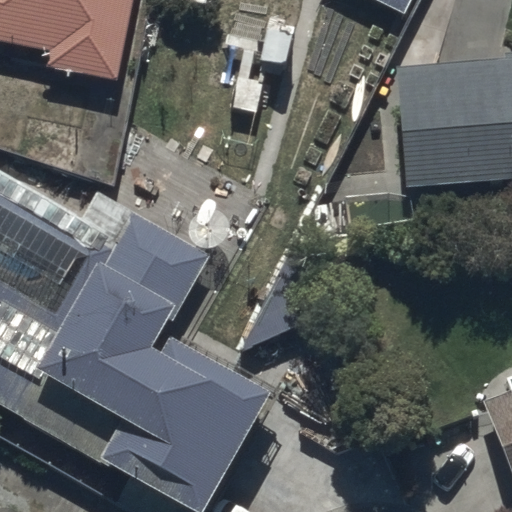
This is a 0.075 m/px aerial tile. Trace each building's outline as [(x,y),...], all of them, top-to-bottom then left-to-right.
[(135,0),(0,0),(0,33),(55,44),(51,64),(121,77),(135,0)] [(410,0),(389,0),(407,8),(410,0)] [(511,50),(405,56),(411,176),(511,170),(511,50)] [(86,215),(0,165),(0,400),(111,466),(116,458),(138,470),(120,500),(141,511),(200,511),(277,382),(172,320),(211,254),(101,189),(86,215)] [(511,389),(490,398),(511,456),(511,368),(511,369),(511,371),(511,389)]
